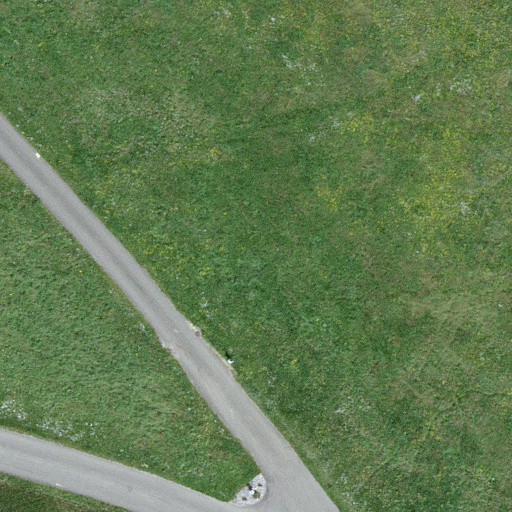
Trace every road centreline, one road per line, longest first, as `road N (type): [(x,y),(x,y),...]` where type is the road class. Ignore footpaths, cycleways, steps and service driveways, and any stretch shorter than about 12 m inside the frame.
road 1 (unclassified): [(0,132),(203,364),(280,468),(300,511)]
road 2 (unclassified): [(0,447),(196,511)]
